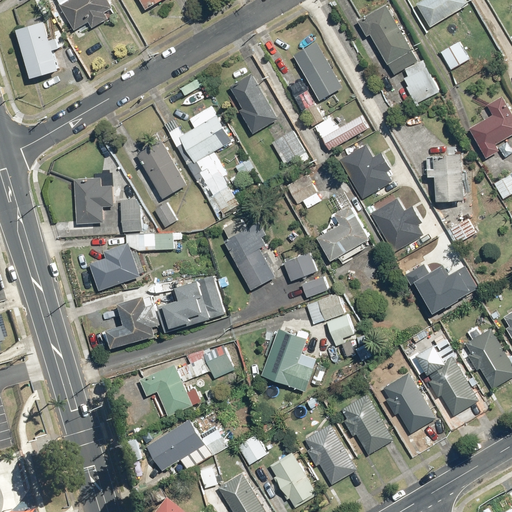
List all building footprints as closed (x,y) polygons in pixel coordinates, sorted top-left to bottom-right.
[(120,15),(127,11),(120,0),(61,0),(77,29),(90,22),(94,28),(111,18),(108,12),(117,8),(120,15)] [(142,0),(148,10),(164,0),(142,0)] [(424,0),(419,4),(433,27),(472,4),(469,0),(424,0)] [(421,60),(389,3),(360,20),(369,36),(373,34),(396,75),(421,60)] [(54,39),(48,21),(20,29),(34,78),(63,70),(57,50),(64,48),(61,37),(54,39)] [(346,87),(320,41),(296,55),(322,100),(346,87)] [(472,60),(461,41),(443,52),(453,70),(472,60)] [(443,94),(426,60),(407,70),(410,76),(407,78),(411,86),(409,87),(419,107),(443,94)] [(282,118),(255,73),(232,86),(245,108),(242,110),(256,133),(282,118)] [(511,136),(511,106),(506,95),(490,104),(495,115),(472,128),(489,158),(503,150),(499,144),(511,136)] [(326,119),(316,102),(305,109),(315,126),(326,119)] [(182,136),(198,163),(235,141),(220,114),(182,136)] [(325,137),(332,150),(371,128),(364,115),(343,127),(341,123),(338,125),(333,117),(317,126),(324,138),(325,137)] [(312,158),(296,130),(274,142),(286,163),(290,161),(290,162),(302,156),(305,162),(312,158)] [(158,144),(156,140),(139,149),(142,153),(140,154),(166,199),(191,185),(164,140),(158,144)] [(511,153),(511,145),(510,142),(501,147),(507,157),(511,153)] [(342,159),(365,199),(395,181),(389,171),(393,169),(384,152),(376,157),(369,144),(342,159)] [(467,169),(466,152),(438,154),(439,168),(432,169),(432,176),(439,175),(441,201),(469,199),(468,176),(470,176),(470,169),(467,169)] [(511,173),(496,183),(505,199),(511,194),(511,173)] [(309,174),(289,185),(300,204),(305,201),(309,208),(324,200),(309,174)] [(105,179),(77,180),(79,226),(108,225),(107,206),(116,206),(115,186),(105,187),(105,179)] [(231,186),(215,196),(225,213),(242,203),(231,186)] [(123,199),(126,232),(145,230),(143,207),(138,198),(123,199)] [(400,198),(374,213),(396,252),(426,235),(421,225),(425,222),(415,205),(407,210),(400,198)] [(180,220),(169,202),(157,209),(168,227),(180,220)] [(321,237),(335,261),(375,238),(355,205),(340,214),(345,223),(321,237)] [(232,238),(227,241),(254,290),(279,277),(263,248),(270,244),(265,236),(270,234),(263,221),(249,229),(243,218),(226,227),(232,238)] [(470,218),(452,228),(461,243),(479,233),(470,218)] [(177,249),(176,232),(129,234),(129,242),(107,251),(109,257),(92,263),(102,291),(143,276),(142,273),(147,272),(139,250),(141,251),(177,249)] [(286,259),(294,281),(321,271),(314,252),(291,260),(290,258),(286,259)] [(425,258),(404,270),(431,316),(481,287),(467,263),(450,272),(445,263),(432,270),(425,258)] [(163,301),(170,326),(228,311),(218,273),(182,282),(185,295),(163,301)] [(304,284),(309,297),(331,290),(326,276),(304,284)] [(309,304),(316,324),(347,313),(345,308),(348,307),(344,297),(342,298),(340,293),(309,304)] [(110,329),(116,348),(160,336),(158,327),(166,325),(159,299),(149,302),(147,296),(122,303),(128,324),(110,329)] [(350,314),(329,321),(338,345),(347,342),(346,338),(357,334),(350,314)] [(282,328),(264,375),(308,391),(320,360),(305,354),(312,334),(301,330),(299,335),(282,328)] [(511,378),(511,359),(494,328),(468,343),(473,353),(470,355),(479,370),(482,368),(495,389),(511,378)] [(366,334),(359,336),(361,344),(369,342),(366,334)] [(428,335),(415,343),(420,350),(432,341),(428,335)] [(368,343),(358,349),(364,361),(374,356),(368,343)] [(456,416),(482,400),(455,356),(457,355),(453,347),(444,353),(439,343),(422,353),(421,351),(411,357),(422,374),(429,370),(436,381),(432,383),(441,397),(444,395),(456,416)] [(178,364),(142,379),(150,396),(154,394),(164,416),(170,414),(171,416),(196,405),(186,382),(213,370),(216,377),(236,368),(226,345),(213,351),(212,349),(206,352),(208,356),(180,368),(178,364)] [(394,356),(390,358),(398,372),(406,368),(401,359),(398,361),(394,356)] [(439,418),(411,372),(386,388),(392,396),(388,399),(397,415),(401,412),(413,433),(439,418)] [(215,388),(207,391),(210,399),(218,396),(215,388)] [(396,439),(370,394),(344,409),(349,418),(346,420),(355,436),(359,434),(371,454),(396,439)] [(193,419),(149,446),(165,471),(183,460),(190,470),(231,445),(223,432),(208,442),(193,419)] [(359,470),(333,424),(308,438),(313,448),(309,450),(318,466),(322,464),(334,484),(359,470)] [(258,434),(240,445),(251,465),(270,454),(258,434)] [(22,439),(11,442),(18,463),(28,460),(22,439)] [(320,494),(295,452),(272,465),(278,476),(276,477),(289,500),(292,498),(298,507),(320,494)] [(224,483),(217,463),(198,470),(204,489),(224,483)] [(268,511),(245,473),(221,487),(235,511),(268,511)] [(0,511),(22,511),(18,496),(4,500),(1,490),(0,490),(0,511)] [(187,511),(170,498),(158,511),(187,511)]
